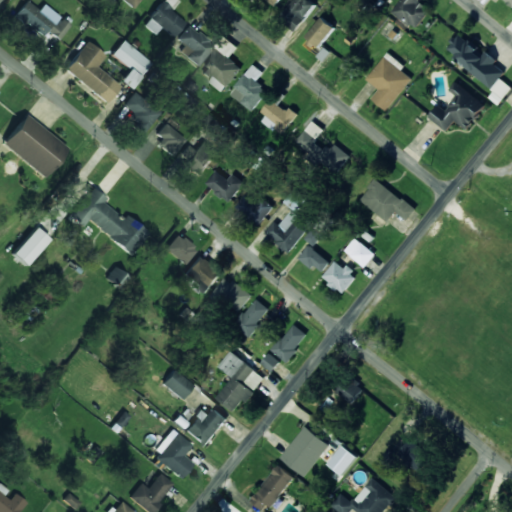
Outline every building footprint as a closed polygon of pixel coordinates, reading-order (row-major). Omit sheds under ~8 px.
[(43,4),(38,10),(26,0),(13,15),(40,37),(46,30),(58,40),(69,26),(43,4)] [(316,3),(311,0),(292,0),(281,21),(299,32),(316,3)] [(429,9),(419,1),(419,0),(401,0),(390,13),(411,31),(429,9)] [(142,25),(154,34),(159,27),(172,38),(185,22),(160,2),(142,25)] [(319,47),(335,27),(322,16),(306,36),(319,47)] [(198,66),(213,44),(186,26),(177,40),(184,45),(178,53),(198,66)] [(496,90),(490,97),(500,104),(511,88),(511,86),(501,77),(505,72),(495,64),(499,60),(486,50),(484,52),(460,33),(446,50),(496,90)] [(95,67),(104,55),(85,41),(63,70),(106,102),(119,85),(95,67)] [(150,62),(121,41),(110,55),(128,68),(119,81),(129,89),(150,62)] [(242,66),(218,48),(199,73),(224,91),(242,66)] [(387,110),(413,78),(402,70),(406,66),(389,52),(366,78),(379,89),(372,98),(387,110)] [(269,90),(257,81),(264,72),(253,64),(231,94),(253,111),(269,90)] [(468,129),(486,105),(456,82),(450,90),(457,95),(446,109),(440,104),(430,117),(447,131),(456,120),(468,129)] [(145,132),(158,110),(130,93),(122,106),(132,112),(127,121),(145,132)] [(260,118),(283,135),(299,113),(289,106),(287,110),(273,100),(260,118)] [(211,137),(223,123),(211,114),(199,127),(211,137)] [(66,147),(23,115),(1,145),(44,177),(66,147)] [(336,144),(330,153),(315,142),(325,129),(313,120),(297,143),(339,173),(352,155),(336,144)] [(156,145),(174,155),(184,137),(161,124),(155,135),(160,138),(156,145)] [(186,145),(175,159),(198,177),(216,154),(201,141),(194,151),(186,145)] [(228,180),(217,170),(206,183),(229,202),(246,183),(234,173),(228,180)] [(378,178),(360,199),(388,222),(397,211),(409,222),(418,211),(378,178)] [(148,233),(124,215),(122,218),(101,203),(105,198),(91,187),(69,217),(82,227),(86,221),(132,255),(148,233)] [(285,201),(297,211),(306,200),(294,189),(285,201)] [(258,226),(274,207),(264,198),(259,204),(247,194),(236,206),(258,226)] [(288,252),(311,226),(293,209),(280,224),(276,220),(265,232),(288,252)] [(324,234),(314,226),(305,239),(315,246),(324,234)] [(24,265),(48,240),(35,227),(10,253),(24,265)] [(182,264),(195,249),(176,234),(164,248),(182,264)] [(376,252),(354,238),(346,252),(367,266),(376,252)] [(323,272),(331,261),(309,245),(299,259),(313,269),(315,266),(323,272)] [(338,259),(323,277),(343,294),(358,276),(338,259)] [(104,277),(118,289),(127,278),(114,266),(104,277)] [(252,295),(227,275),(212,294),(237,314),(252,295)] [(249,336),(271,310),(257,298),(235,325),(249,336)] [(308,334),(294,323),(273,351),(288,362),(308,334)] [(234,377),(217,398),(235,411),(244,399),(248,402),(256,391),(255,391),(266,377),(232,351),(220,366),(234,377)] [(273,371),(281,361),(270,353),(262,363),(273,371)] [(180,399),(192,385),(172,370),(161,384),(180,399)] [(365,388),(348,374),(335,390),(352,404),(365,388)] [(210,414),(202,408),(184,430),(205,447),(227,419),(214,408),(210,414)] [(128,417),(122,411),(112,422),(119,428),(128,417)] [(305,476),(330,444),(306,425),(281,457),(305,476)] [(152,455),(180,478),(192,463),(182,455),(190,445),(172,430),(152,455)] [(420,472),(432,455),(410,438),(397,456),(420,472)] [(358,457),(344,445),(328,463),(341,476),(358,457)] [(265,511),(266,511),(295,477),(279,464),(250,500),(265,511)] [(148,511),(151,511),(171,482),(157,473),(147,488),(139,483),(128,499),(148,511)] [(383,511),(396,497),(373,477),(353,501),(341,492),(331,505),(340,511),(350,511),(354,508),(358,511),(383,511)] [(0,511),(17,511),(25,502),(10,491),(9,492),(0,485),(0,511)] [(132,511),(118,500),(108,511),(132,511)]
